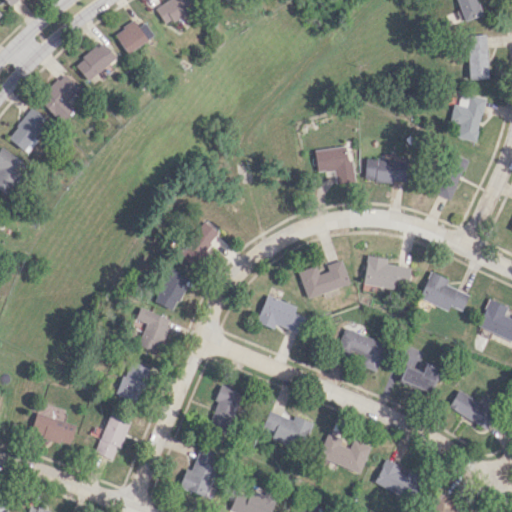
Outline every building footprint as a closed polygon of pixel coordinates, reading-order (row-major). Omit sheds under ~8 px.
[(161,25),(191,9),(185,0),(164,0),(152,7),(161,25)] [(454,0),(461,21),(480,14),(475,0),(454,0)] [(151,36),(142,22),(135,26),(131,20),(111,32),(123,52),(151,36)] [(486,78),(485,34),(465,35),(467,78),(486,78)] [(83,79),(113,60),(101,41),(71,60),(83,79)] [(72,109),(63,99),(75,88),(62,73),(35,97),(58,122),(72,109)] [(473,142),(485,98),(459,91),(456,104),(452,103),(447,119),(457,122),(454,137),(473,142)] [(25,152),(34,139),(33,139),(47,119),(29,106),(5,138),(25,152)] [(0,191),(3,193),(23,161),(0,146),(0,191)] [(353,180),(351,158),(345,158),(344,146),(313,149),(315,171),(332,170),(333,182),(353,180)] [(430,192),(448,199),(466,158),(448,150),(430,192)] [(363,157),(362,179),(403,182),(404,160),(363,157)] [(179,255),(194,265),(217,230),(202,221),(179,255)] [(385,258),(365,254),(360,283),(405,290),(409,267),(384,263),(385,258)] [(347,284),(339,259),(324,264),(326,271),(317,274),(314,265),(296,270),(304,297),(347,284)] [(187,277),(168,268),(152,301),(172,310),(187,277)] [(444,284),(446,278),(428,271),(417,298),(446,310),(448,305),(460,310),(467,294),(444,284)] [(254,322),(272,328),(273,324),(296,332),(302,316),(292,312),(294,305),(264,294),(254,322)] [(475,326),(511,341),(511,315),(504,311),(506,306),(487,298),(475,326)] [(169,318),(139,306),(134,319),(145,323),(136,345),(156,352),(169,318)] [(375,370),(385,341),(339,327),(332,349),(358,357),(356,364),(375,370)] [(137,401),(146,366),(126,361),(117,395),(137,401)] [(428,393),(440,369),(424,362),(420,372),(404,365),(397,379),(428,393)] [(241,393),(219,384),(212,401),(216,402),(207,424),(225,432),(241,393)] [(484,427),(493,409),(456,390),(447,408),(484,427)] [(260,426),(272,430),(270,437),(300,449),(310,422),(291,415),(290,418),(267,410),(260,426)] [(75,424),(36,411),(29,432),(68,445),(75,424)] [(93,451),(111,460),(129,421),(110,412),(93,451)] [(368,446),(350,439),(347,447),(338,444),(340,437),(325,432),(315,456),(358,473),(368,446)] [(219,453),(198,446),(190,470),(184,467),(177,487),(204,496),(219,453)] [(399,466),(383,458),(371,482),(407,500),(417,479),(397,469),(399,466)] [(228,511),(229,511),(269,511),(273,497),(235,487),(228,511)] [(479,511),(480,511),(438,495),(430,511),(479,511)]
